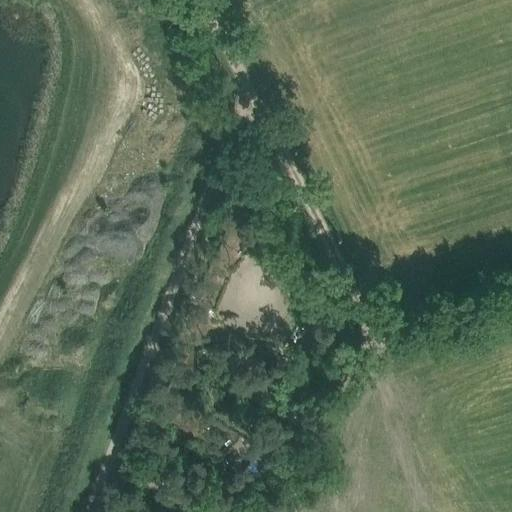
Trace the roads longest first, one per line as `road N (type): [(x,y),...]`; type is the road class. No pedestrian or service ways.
road 1 (track): [(95,511),(246,90)]
road 2 (track): [(246,90),(380,341),(411,345),(511,312)]
